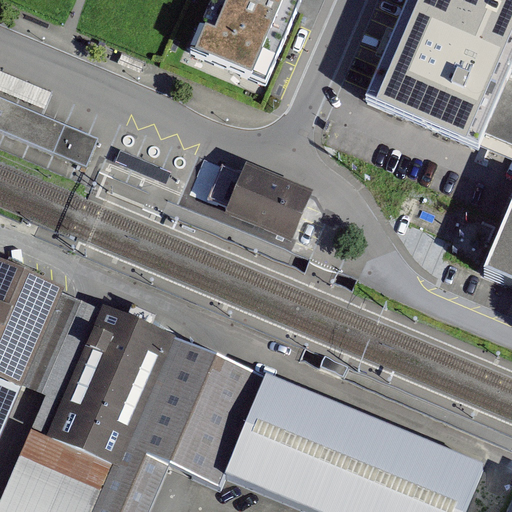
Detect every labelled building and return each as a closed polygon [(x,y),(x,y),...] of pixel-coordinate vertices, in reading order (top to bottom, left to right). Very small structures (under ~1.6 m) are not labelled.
[(301,0),(215,0),(194,54),(267,84),(301,0)] [(511,6),(497,0),(424,0),(379,108),(490,156),(511,106),(511,6)] [(98,142),(0,101),(0,134),(87,171),(98,142)] [(511,107),(495,149),(511,156),(511,107)] [(120,154),(115,166),(167,187),(172,176),(120,154)] [(303,203),(221,167),(206,201),(288,237),(303,203)] [(389,212),(413,222),(423,197),(399,188),(389,212)] [(511,230),(491,278),(511,286),(511,230)] [(0,387),(22,397),(66,297),(0,268),(0,387)] [(306,511),(461,511),(479,472),(104,312),(49,439),(112,466),(120,449),(167,469),(218,491),(224,477),(306,511)] [(0,448),(22,397),(0,387),(0,448)] [(101,492),(112,466),(49,439),(39,435),(28,461),(101,492)] [(148,511),(167,469),(120,449),(112,466),(101,492),(92,511),(148,511)] [(92,511),(101,492),(28,461),(6,511),(92,511)]
